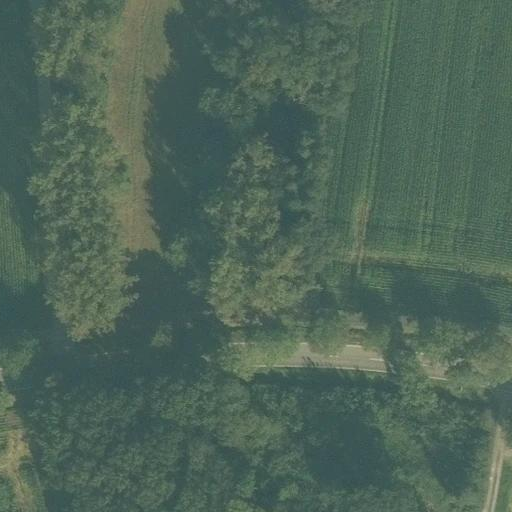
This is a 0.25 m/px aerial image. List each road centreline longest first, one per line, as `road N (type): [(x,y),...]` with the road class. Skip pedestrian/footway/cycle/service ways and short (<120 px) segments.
road 1 (tertiary): [(63,372),(296,356),(409,364),(511,383)]
road 2 (unclassified): [(40,0),(63,372)]
